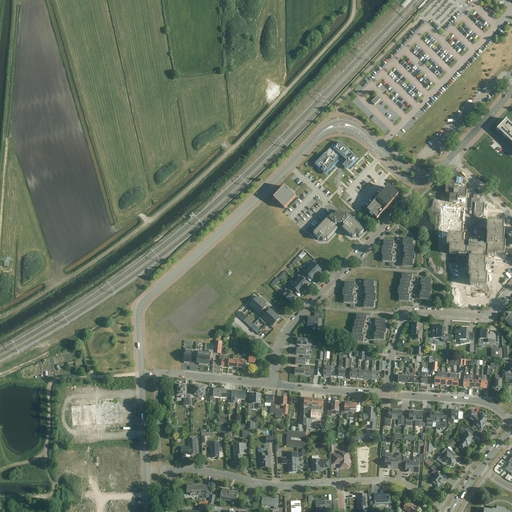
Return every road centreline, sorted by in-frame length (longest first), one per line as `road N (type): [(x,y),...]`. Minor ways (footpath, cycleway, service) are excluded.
road 1 (tertiary): [(141,375),(140,303),(323,131)]
road 2 (track): [(354,0),(349,22),(232,149),(148,222)]
road 3 (residential): [(272,384),(287,330),(410,198)]
road 4 (track): [(0,207),(16,0)]
road 5 (residential): [(386,394),(396,330),(407,315),(489,316),(511,290)]
road 6 (track): [(80,342),(92,376),(50,384),(46,446),(38,458),(0,469)]
road 7 (track): [(148,222),(0,318)]
road 8 (tertiary): [(323,131),(350,131),(409,179),(430,177),(443,164)]
road 9 (tertiary): [(443,164),(408,170),(347,121),(323,131)]
road 10 (unclassified): [(272,384),(141,375)]
road 11 (unclassified): [(511,420),(485,402),(386,394)]
